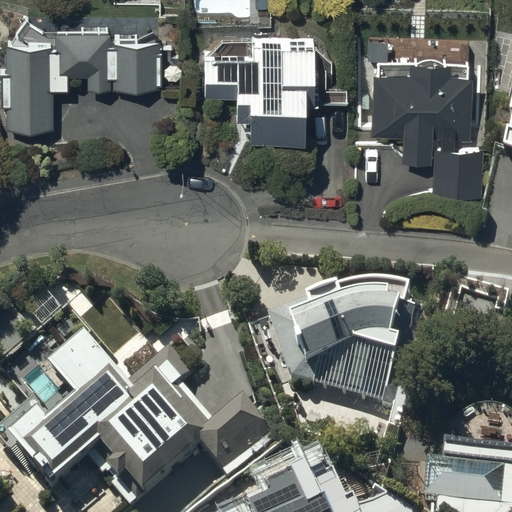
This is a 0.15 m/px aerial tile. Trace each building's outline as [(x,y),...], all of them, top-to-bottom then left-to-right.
[(12,106),(12,127),(59,127),(58,90),(74,90),(74,76),(92,75),(92,89),(162,88),(162,85),(169,85),(169,48),(167,48),(167,32),(118,33),(118,25),(60,25),(60,40),(12,41),(12,70),(6,70),(6,106),(12,106)] [(255,26),(223,26),(212,41),(210,41),(210,44),(208,44),(207,88),(239,88),(239,112),(252,112),(252,136),(309,135),(308,97),(347,96),(346,78),(334,78),(334,49),(320,34),(318,34),(318,31),(308,31),(308,28),(292,28),(292,31),(285,31),(285,32),(255,32),(255,26)] [(410,60),(373,60),(370,128),(403,128),(403,158),(434,158),(434,193),(482,193),(482,141),(475,141),(475,133),(470,133),(470,63),(449,63),(449,49),(410,49),(410,60)] [(314,299),(272,314),(293,377),(394,407),(403,380),(408,381),(423,337),(417,335),(418,330),(425,332),(429,319),(424,317),(428,307),(411,302),(416,287),(415,287),(414,286),(412,286),(411,286),(410,285),(408,285),(407,284),(405,284),(404,284),(403,283),(401,283),(400,283),(398,283),(397,282),(396,282),(394,282),(393,282),(391,282),(390,282),(389,281),(387,281),(386,281),(384,281),(383,281),(381,281),(380,281),(379,281),(377,281),(376,281),(374,281),(373,281),(371,281),(370,282),(369,282),(367,282),(366,282),(364,282),(363,282),(362,283),(360,283),(359,283),(357,283),(356,284),(355,284),(353,284),(352,285),(350,285),(349,285),(348,286),(346,286),(345,287),(345,286),(313,297),(314,299)] [(42,471),(43,470),(53,482),(52,483),(59,490),(91,464),(109,483),(116,477),(125,487),(118,493),(134,511),(137,511),(205,451),(229,477),(277,434),(249,402),(220,428),(185,388),(196,378),(173,353),(135,387),(91,339),(55,372),(81,401),(68,413),(58,403),(50,411),(41,401),(0,438),(0,439),(11,452),(19,445),(42,471)] [(511,511),(511,445),(445,439),(444,450),(421,449),(417,505),(435,506),(435,511),(511,511)] [(362,511),(360,507),(367,503),(373,492),(355,481),(345,485),(340,471),(332,474),(330,467),(317,472),(314,464),(304,468),(303,465),(299,467),(297,461),(265,473),(269,485),(272,484),(277,498),(256,506),(257,509),(249,511),(362,511)]
